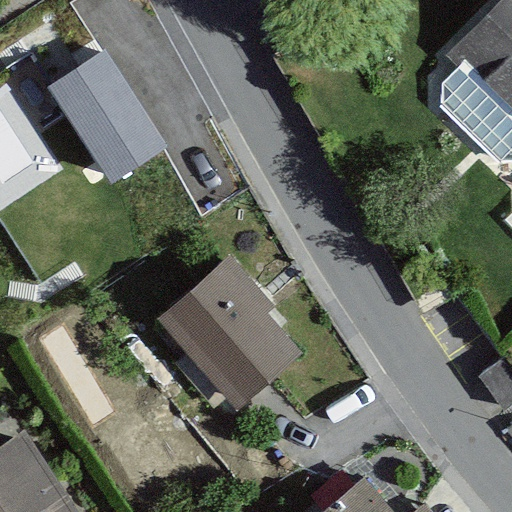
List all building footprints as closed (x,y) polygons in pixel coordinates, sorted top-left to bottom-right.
[(511,182),(511,0),(498,0),(433,64),(453,84),(433,114),(506,188),(511,182)] [(174,116),(130,66),(109,84),(84,55),(11,119),(81,198),(174,116)] [(306,353),(231,263),(154,327),(229,417),(306,353)] [(0,511),(79,511),(21,431),(0,445),(0,511)] [(429,511),(427,508),(422,511),(392,511),(366,481),(328,511),(429,511)]
